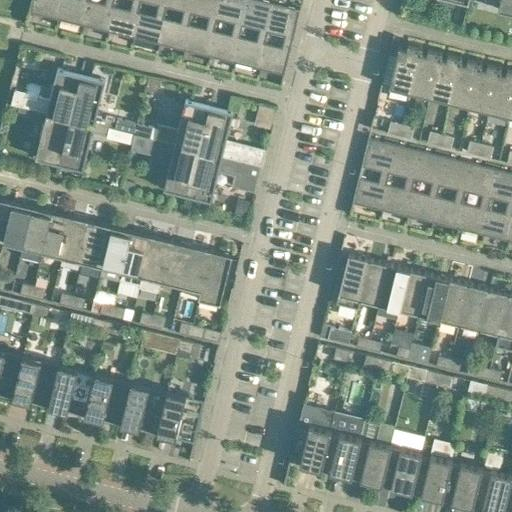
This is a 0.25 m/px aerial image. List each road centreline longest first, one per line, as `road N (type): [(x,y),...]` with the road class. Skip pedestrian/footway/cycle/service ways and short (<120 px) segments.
road 1 (residential): [(199,511),(310,57)]
road 2 (residential): [(259,511),(367,71)]
road 3 (residential): [(178,511),(0,469)]
